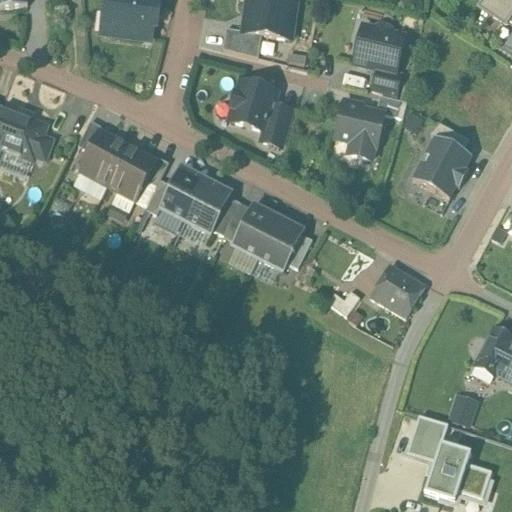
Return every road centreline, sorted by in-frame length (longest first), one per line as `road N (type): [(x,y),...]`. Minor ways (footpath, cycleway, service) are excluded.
road 1 (residential): [(162,119),(447,274)]
road 2 (residential): [(447,274),(401,361),(362,511)]
road 3 (residential): [(0,45),(78,74),(162,119)]
road 4 (residential): [(511,158),(447,274)]
road 5 (residential): [(162,119),(192,0)]
